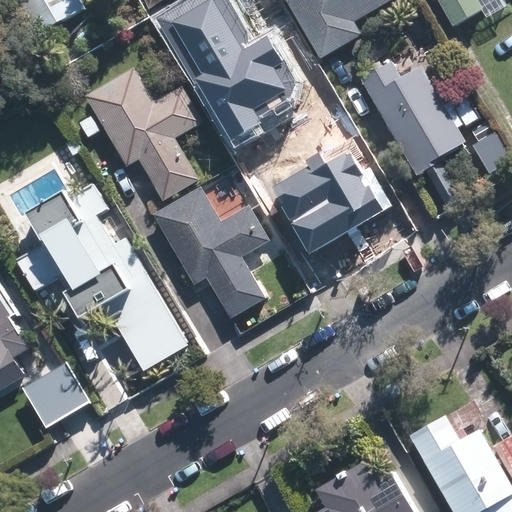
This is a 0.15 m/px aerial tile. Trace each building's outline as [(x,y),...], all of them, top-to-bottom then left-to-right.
[(13,0),(38,42),(89,13),(81,0),(13,0)] [(229,0),(185,0),(156,18),(234,149),(287,117),(284,112),(295,83),(267,35),(255,42),(229,0)] [(401,0),(287,0),(323,61),(365,37),(358,25),(401,0)] [(511,10),(505,0),(440,0),(458,31),(486,16),(489,22),(511,10)] [(406,83),(396,66),(366,84),(425,184),(430,181),(446,207),(463,197),(447,171),(454,167),(450,159),(471,147),(426,71),(406,83)] [(137,71),(88,99),(129,170),(142,163),(165,204),(201,183),(178,141),(206,125),(185,90),(158,106),(137,71)] [(102,133),(94,117),(82,124),(90,139),(102,133)] [(84,152),(77,139),(68,144),(75,157),(84,152)] [(311,167),(275,187),(311,252),(394,206),(371,165),(363,169),(352,149),(325,164),(319,154),(307,160),(311,167)] [(191,342),(129,236),(117,242),(101,214),(113,207),(98,182),(78,194),(74,187),(33,211),(51,240),(47,242),(89,315),(107,304),(114,317),(117,315),(148,367),(191,342)] [(206,189),(157,217),(198,289),(210,281),(234,322),(270,301),(246,259),(274,243),(254,208),(226,224),(206,189)] [(0,389),(29,373),(18,355),(37,343),(19,312),(24,310),(6,281),(0,284),(0,389)] [(93,399),(70,360),(26,386),(49,425),(93,399)] [(458,440),(443,414),(409,433),(452,511),(472,511),(476,510),(476,511),(511,511),(511,492),(511,491),(511,486),(479,428),(458,440)] [(384,473),(374,457),(324,486),(334,503),(319,511),(419,511),(393,468),(384,473)]
